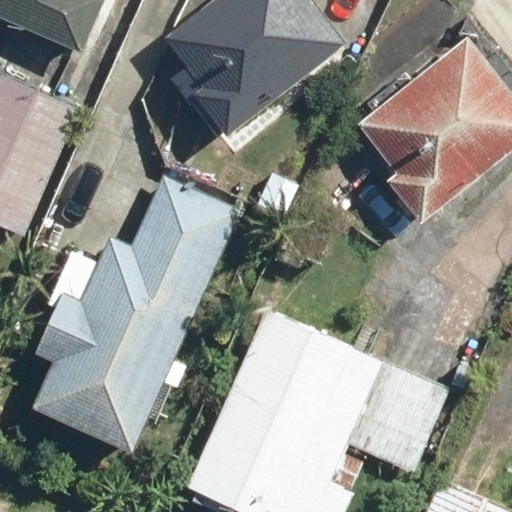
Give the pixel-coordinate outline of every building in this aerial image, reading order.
[(0,0),(0,41),(10,16),(96,50),(115,0),(0,0)] [(194,55),(176,69),(230,136),(361,31),(335,0),(209,0),(173,29),(194,55)] [(511,59),(479,21),(373,112),(411,156),(400,165),(438,209),(511,145),(511,59)] [(87,107),(0,72),(0,218),(36,233),(87,107)] [(191,348),(252,197),(174,165),(145,236),(121,227),(109,256),(81,244),(60,296),(68,300),(50,344),(68,351),(49,399),(152,441),(180,372),(194,378),(205,353),(191,348)] [(359,204),(313,182),(279,254),(325,276),(359,204)] [(277,301),(195,493),(241,511),(244,511),(251,496),(286,510),(284,511),(354,511),(374,465),(350,454),(358,436),(422,463),(459,377),(277,301)] [(511,511),(511,495),(452,468),(431,511),(511,511)]
